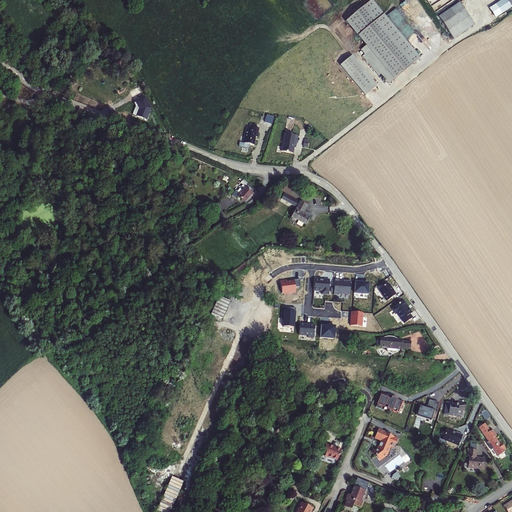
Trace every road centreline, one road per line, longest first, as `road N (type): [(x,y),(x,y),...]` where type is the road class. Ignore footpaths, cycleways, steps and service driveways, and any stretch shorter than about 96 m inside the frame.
road 1 (residential): [(387,260),(323,182),(223,163),(177,142)]
road 2 (residential): [(511,436),(387,260)]
road 3 (unclassified): [(177,142),(45,93),(0,60)]
road 4 (residential): [(343,468),(422,499),(476,505)]
